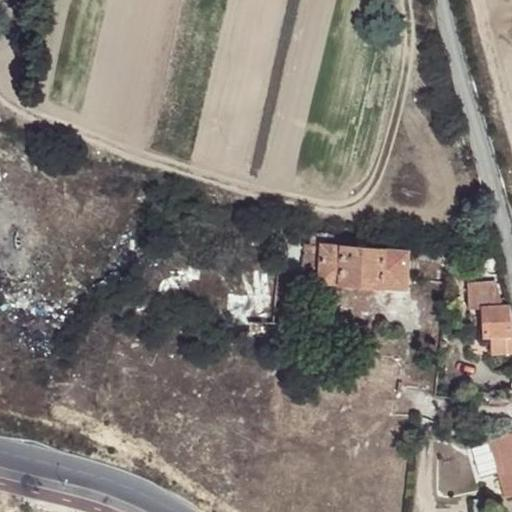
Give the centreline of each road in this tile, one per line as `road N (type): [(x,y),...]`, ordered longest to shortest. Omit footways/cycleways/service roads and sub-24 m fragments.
road 1 (residential): [(441,0),(511,266)]
road 2 (residential): [(0,452),(112,481),(169,511)]
road 3 (unknown): [(511,384),(449,400),(439,417),(431,509)]
road 4 (track): [(511,118),(482,0)]
